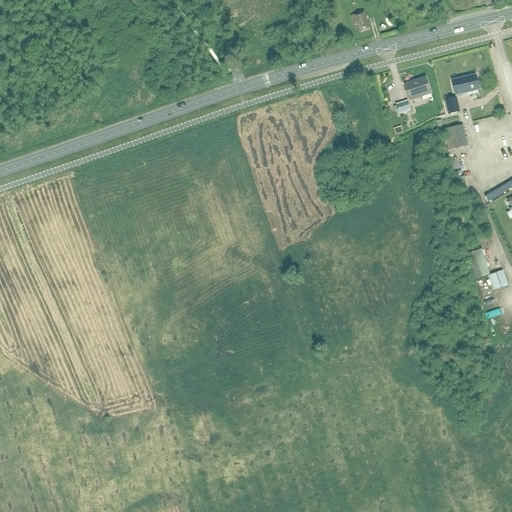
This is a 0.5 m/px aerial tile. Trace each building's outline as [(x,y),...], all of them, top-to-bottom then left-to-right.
[(371,30),(366,13),(353,17),(356,26),(359,25),(362,33),(371,30)] [(457,96),(481,91),(477,76),(454,82),(457,96)] [(427,79),(406,86),(411,101),(432,94),(427,79)] [(447,101),(450,115),(461,113),(458,99),(447,101)] [(413,112),(409,101),(397,105),(400,115),(413,112)] [(445,130),(450,151),(469,147),(464,126),(445,130)] [(489,276),(482,250),(462,256),(469,282),(487,277),(489,276)] [(507,286),(502,271),(489,276),(487,277),(492,291),(507,286)]
